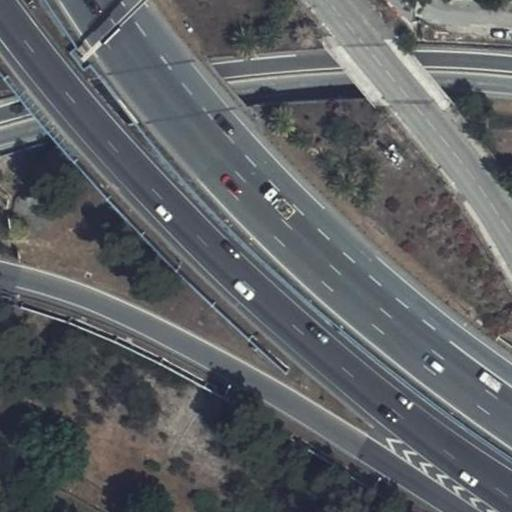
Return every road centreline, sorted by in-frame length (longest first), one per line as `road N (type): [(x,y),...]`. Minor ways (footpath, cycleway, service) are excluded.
road 1 (motorway): [(0,0),(111,140),(251,287),(418,430),(511,495)]
road 2 (motorway): [(0,274),(85,299),(201,354),(464,511)]
road 3 (motorway): [(0,137),(235,90),(368,81),(511,87)]
road 4 (motorway): [(511,64),(410,59),(222,70),(0,115)]
road 5 (motorway): [(316,259),(245,189),(92,0)]
road 6 (tertiary): [(511,244),(327,0)]
road 7 (motorway): [(511,417),(316,259)]
road 8 (motorway): [(511,375),(316,259)]
